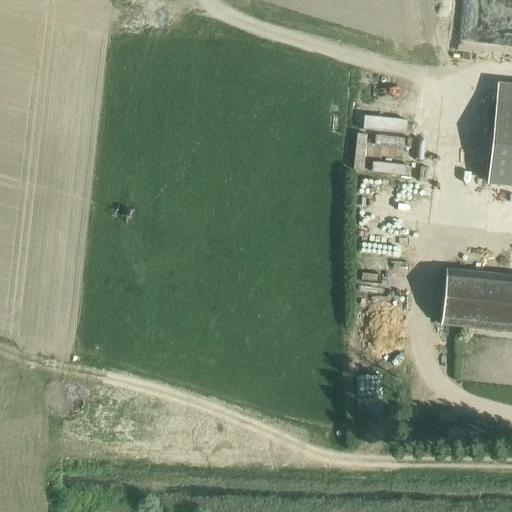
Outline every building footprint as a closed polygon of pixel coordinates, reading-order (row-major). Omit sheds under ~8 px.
[(511,105),(498,104),(490,184),(511,186),(511,105)] [(411,143),(411,120),(379,119),(378,142),(411,143)] [(375,170),(407,170),(407,157),(375,157),(375,170)] [(441,325),(511,332),(511,276),(446,270),(441,325)] [(386,334),(387,321),(367,320),(366,333),(386,334)]
